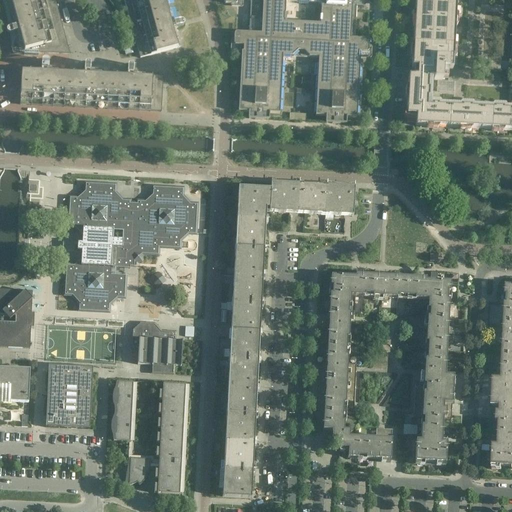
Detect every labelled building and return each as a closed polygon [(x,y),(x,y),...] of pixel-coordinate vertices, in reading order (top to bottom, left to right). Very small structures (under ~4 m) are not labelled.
[(70,55),(54,0),(11,0),(13,4),(14,8),(16,19),(16,30),(15,42),(12,51),(12,52),(13,53),(13,54),(14,54),(15,54),(24,55),(38,56),(38,53),(70,55)] [(173,22),(167,0),(124,0),(140,58),(180,48),(173,22)] [(249,113),(249,115),(269,116),(269,114),(279,114),(282,56),(292,57),(298,51),(304,52),(309,57),(318,58),(315,116),(326,117),(326,119),(346,120),(346,118),(357,118),(360,58),(358,58),(359,52),(365,53),(367,53),(368,51),(369,46),(369,41),(368,40),(355,39),(356,6),(360,6),(360,0),(224,0),(224,3),(225,4),(230,4),(235,4),(237,3),(237,1),(237,0),(250,0),(249,34),(236,33),(234,34),(234,39),(234,44),(235,46),(237,46),(243,46),(243,52),(241,52),(238,112),(249,113)] [(442,81),(443,69),(452,70),(453,59),(452,59),(452,54),(453,54),(453,53),(452,53),(452,47),(454,47),(455,27),(454,27),(454,21),(455,21),(455,20),(454,20),(454,15),(455,15),(456,4),(453,4),(453,0),(415,0),(415,12),(416,12),(416,18),(414,18),(414,19),(415,19),(415,24),(414,24),(413,45),(414,45),(414,50),(413,50),(413,51),(414,52),(413,57),(412,57),(412,68),(414,68),(414,77),(408,76),(406,116),(416,116),(415,126),(426,127),(426,125),(431,126),(431,127),(432,127),(433,126),(438,126),(438,127),(459,128),(459,127),(464,127),(464,129),(465,129),(465,127),(471,128),(471,129),(491,130),(491,129),(497,129),(497,130),(498,130),(498,129),(503,129),(503,131),(511,131),(511,111),(503,111),(503,110),(494,109),(494,110),(470,109),(470,108),(461,107),(461,109),(437,107),(437,106),(433,106),(432,108),(429,108),(429,109),(426,109),(427,99),(428,99),(429,88),(432,88),(433,78),(434,79),(434,80),(442,81)] [(43,78),(43,70),(27,69),(27,72),(21,72),(21,77),(43,78)] [(161,107),(163,76),(43,70),(43,78),(43,85),(42,101),(161,107)] [(43,85),(43,78),(21,77),(21,84),(43,85)] [(42,101),(43,85),(21,84),(20,100),(42,101)] [(110,283),(112,253),(104,252),(105,245),(112,246),(113,234),(117,231),(128,232),(129,224),(136,224),(134,262),(142,262),(142,255),(158,256),(159,248),(159,245),(164,245),(164,249),(180,249),(180,242),(188,235),(195,235),(197,205),(189,204),(183,197),(183,189),(153,187),(152,195),(144,202),(137,202),(136,209),(129,209),(130,201),(122,201),(115,193),(116,185),(85,184),(85,191),(77,198),(69,198),(68,228),(75,229),(82,237),(82,244),(90,245),(89,252),(82,251),(81,259),(74,266),(66,265),(64,296),(72,296),(79,304),(78,312),(109,313),(109,306),(117,299),(125,299),(126,283),(125,283),(125,277),(117,276),(116,283),(110,283)] [(296,210),(297,185),(270,184),(270,190),(269,209),(278,210),(278,213),(289,214),(289,213),(289,209),(291,209),(291,210),(296,210)] [(322,212),(324,187),(297,185),(296,210),(303,210),(305,210),(305,214),(305,215),(316,215),(316,212),(322,212)] [(353,217),(354,188),(324,187),(322,212),(325,212),(325,216),(345,217),(345,216),(344,216),(344,212),(346,212),(352,213),(352,217),(353,217)] [(269,209),(270,190),(238,188),(238,189),(242,190),(241,201),(237,201),(237,218),(261,219),(261,215),(261,213),(265,213),(265,214),(266,214),(266,209),(269,209)] [(264,250),(265,229),(264,229),(264,230),(260,229),(260,227),(261,219),(237,218),(235,239),(239,239),(238,248),(264,250)] [(262,278),(264,250),(238,248),(238,257),(235,256),(233,276),(262,278)] [(158,288),(166,281),(159,273),(150,281),(158,288)] [(388,302),(389,299),(390,277),(390,273),(383,273),(383,277),(374,277),(373,298),(372,301),(388,302)] [(261,305),(262,285),(262,278),(233,276),(233,295),(236,295),(236,303),(261,305)] [(364,297),(365,276),(355,276),(355,278),(354,297),(364,297)] [(373,298),(374,277),(365,276),(364,297),(373,298)] [(348,314),(348,306),(350,306),(351,297),(354,297),(355,278),(331,277),(330,287),(332,287),(332,295),(330,295),(328,319),(328,321),(324,321),(324,328),(328,329),(327,347),(348,348),(350,321),(350,314),(348,314)] [(398,299),(399,278),(390,277),(389,299),(398,299)] [(407,299),(408,278),(399,278),(398,299),(407,299)] [(416,300),(417,279),(408,278),(407,299),(416,300)] [(425,300),(426,282),(426,279),(417,279),(416,300),(425,300)] [(447,301),(448,293),(450,293),(450,283),(426,282),(425,300),(428,301),(428,310),(430,310),(429,318),(448,319),(449,301),(447,301)] [(31,327),(17,313),(24,307),(31,314),(32,292),(10,291),(17,299),(10,305),(0,293),(0,347),(27,349),(30,349),(30,346),(31,327)] [(258,360),(260,324),(261,305),(236,303),(235,312),(232,312),(231,325),(232,325),(234,326),(234,332),(234,336),(234,335),(234,336),(231,338),(230,338),(230,351),(233,351),(233,358),(258,360)] [(448,319),(429,318),(427,318),(426,334),(447,335),(451,335),(452,328),(448,328),(448,319)] [(511,322),(504,322),(500,321),(499,338),(503,338),(511,338),(511,322)] [(181,367),(182,341),(181,341),(181,342),(175,341),(175,333),(161,332),(157,327),(156,327),(154,325),(152,325),(142,324),(140,324),(137,326),(132,331),(131,348),(138,348),(137,365),(138,365),(152,365),(151,374),(173,375),(174,367),(180,367),(181,367)] [(195,336),(195,327),(186,326),(186,336),(195,336)] [(447,344),(447,335),(426,334),(426,343),(447,344)] [(511,347),(511,338),(503,338),(503,347),(511,347)] [(446,352),(447,344),(426,343),(425,351),(446,352)] [(347,365),(348,357),(348,348),(327,347),(326,364),(322,364),(322,370),(318,369),(317,378),(355,380),(356,365),(347,365)] [(511,355),(511,347),(503,347),(502,355),(511,355)] [(446,361),(446,352),(425,351),(425,360),(446,361)] [(511,364),(511,355),(502,355),(502,364),(511,364)] [(257,387),(258,360),(233,358),(232,368),(229,367),(228,386),(257,387)] [(443,419),(451,419),(453,376),(449,376),(449,375),(449,370),(445,370),(446,361),(425,360),(424,374),(424,384),(415,383),(413,417),(422,418),(443,419)] [(511,364),(502,364),(501,373),(497,373),(497,379),(493,379),(493,381),(492,388),(491,422),(499,422),(511,422),(511,364)] [(28,403),(30,370),(0,368),(0,390),(7,391),(6,402),(28,403)] [(90,430),(92,373),(48,371),(45,428),(90,430)] [(353,414),(355,380),(317,378),(315,412),(324,413),(343,414),(345,414),(353,414)] [(130,443),(133,384),(116,383),(116,384),(117,384),(116,386),(116,388),(115,390),(117,391),(117,405),(114,406),(115,408),(115,410),(115,413),(115,415),(114,417),(114,419),(116,420),(115,434),(113,435),(114,439),(114,441),(113,441),(113,442),(130,443)] [(150,467),(150,465),(159,465),(157,494),(179,496),(181,466),(178,466),(178,460),(181,460),(185,387),(163,385),(159,461),(153,460),(153,458),(144,457),(144,460),(128,459),(128,460),(129,460),(128,486),(127,486),(126,486),(125,486),(128,486),(129,486),(131,486),(132,486),(133,485),(135,484),(136,484),(137,483),(139,485),(139,486),(139,487),(141,484),(143,483),(143,482),(144,481),(145,479),(147,477),(148,475),(148,474),(148,473),(149,471),(149,470),(150,468),(150,467)] [(255,415),(256,396),(257,387),(228,386),(227,406),(230,406),(230,414),(255,415)] [(349,438),(350,431),(344,431),(344,422),(342,422),(343,414),(324,413),(323,431),(331,432),(331,440),(339,441),(339,449),(348,450),(347,459),(358,459),(359,438),(349,438)] [(254,443),(255,415),(230,414),(229,423),(226,423),(225,442),(254,443)] [(442,442),(442,438),(443,419),(422,418),(421,441),(416,441),(415,462),(445,464),(447,443),(442,442)] [(511,422),(499,422),(498,445),(493,445),(492,466),(511,467),(511,422)] [(390,461),(392,430),(376,429),(375,439),(359,438),(358,459),(359,457),(366,458),(366,460),(390,461)] [(252,470),(253,451),(254,443),(225,442),(224,461),(227,461),(227,469),(252,470)] [(251,499),(252,470),(227,469),(227,478),(223,478),(222,498),(251,499)]
